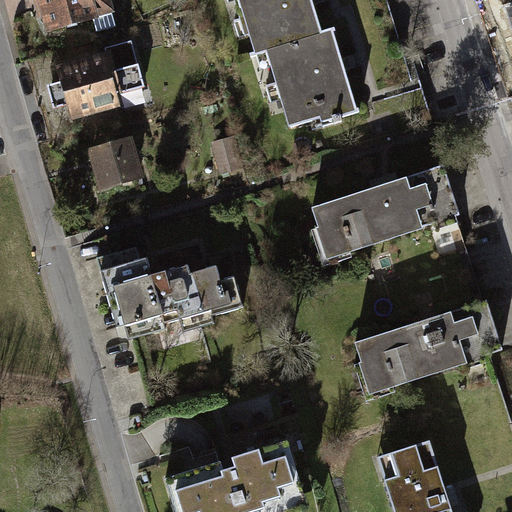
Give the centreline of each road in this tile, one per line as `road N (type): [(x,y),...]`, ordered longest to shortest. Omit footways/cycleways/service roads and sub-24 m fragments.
road 1 (residential): [(0,57),(130,511)]
road 2 (residential): [(447,0),(511,197)]
